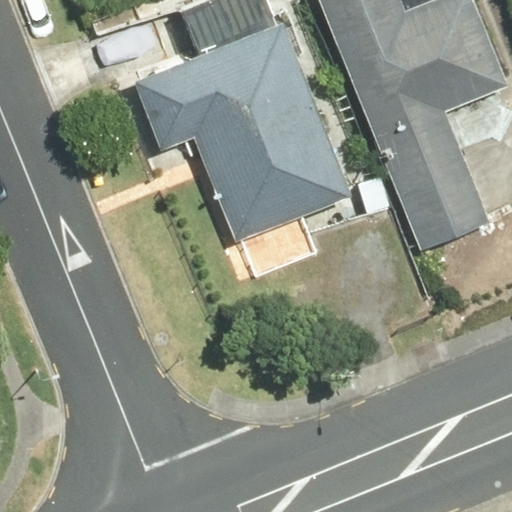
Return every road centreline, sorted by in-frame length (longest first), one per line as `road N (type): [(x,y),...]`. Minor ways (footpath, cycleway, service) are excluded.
road 1 (residential): [(0,124),(158,511)]
road 2 (secondary): [(511,409),(262,511)]
